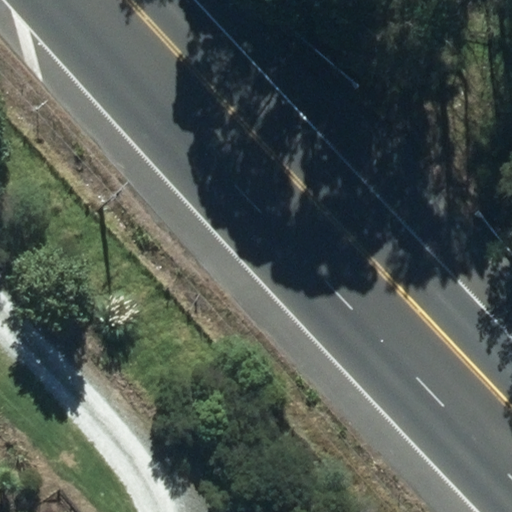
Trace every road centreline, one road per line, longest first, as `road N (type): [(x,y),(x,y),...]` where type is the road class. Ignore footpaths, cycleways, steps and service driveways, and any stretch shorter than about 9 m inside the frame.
road 1 (primary): [(133,0),(511,397)]
road 2 (unknown): [(0,237),(91,331),(122,381),(132,436),(126,511)]
